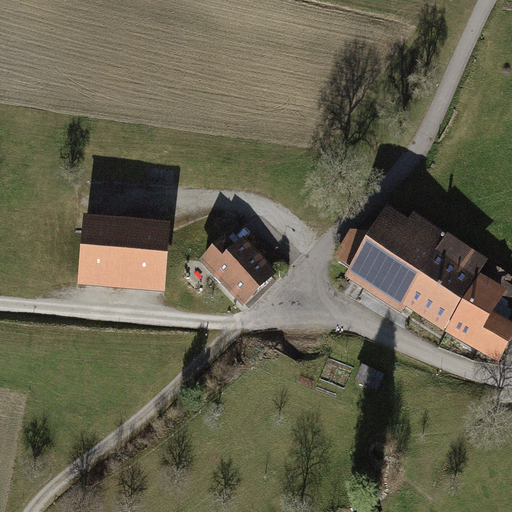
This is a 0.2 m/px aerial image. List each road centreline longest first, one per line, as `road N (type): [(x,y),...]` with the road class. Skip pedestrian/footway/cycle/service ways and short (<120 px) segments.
road 1 (residential): [(511,378),(462,367),(340,312),(318,275),(329,246),(414,157),(488,0)]
road 2 (track): [(38,511),(74,469),(158,403),(237,324)]
road 3 (track): [(237,324),(0,304)]
road 4 (track): [(350,222),(417,211),(511,266)]
